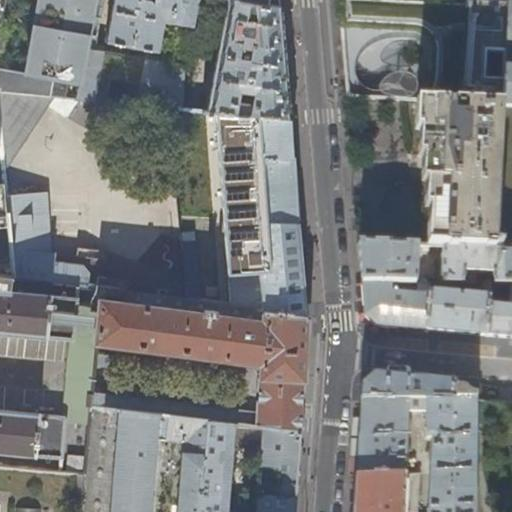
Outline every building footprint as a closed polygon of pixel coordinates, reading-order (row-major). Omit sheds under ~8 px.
[(124,104),(181,109),(190,63),(94,50),(102,0),(40,0),(28,70),(0,66),(0,93),(95,102),(99,80),(129,83),(124,104)] [(153,0),(153,1),(151,0),(112,0),(105,42),(157,51),(162,21),(192,26),(197,0),(153,0)] [(284,63),(279,8),(234,0),(227,0),(207,112),(236,114),(248,115),(289,119),(284,63)] [(234,0),(279,8),(278,0),(234,0)] [(502,107),(507,3),(454,0),(336,0),(341,41),(404,41),(431,43),(428,103),(502,107)] [(511,2),(507,3),(502,107),(511,107),(511,66),(510,67),(510,60),(511,57),(511,2)] [(511,107),(502,107),(428,103),(416,103),(419,155),(421,172),(421,177),(427,245),(427,246),(441,247),(511,250),(511,107)] [(237,127),(236,114),(207,112),(193,111),(192,134),(233,139),(233,140),(250,141),(258,239),(246,238),(249,273),(261,273),(261,280),(253,279),(256,309),(306,315),(302,267),(298,214),(294,157),(292,157),(290,138),(289,119),(248,115),(249,127),(248,125),(246,123),(245,123),(243,123),(241,123),(239,124),(238,126),(237,127)] [(0,227),(9,226),(8,214),(6,197),(5,183),(0,183),(0,145),(2,145),(0,125),(0,227)] [(9,226),(14,277),(79,286),(102,289),(122,291),(123,288),(100,285),(91,284),(92,274),(87,267),(58,263),(59,254),(54,253),(46,193),(6,197),(8,214),(9,226)] [(360,265),(361,283),(391,284),(416,284),(417,246),(358,243),(360,265)] [(511,250),(441,247),(440,284),(483,285),(490,285),(510,286),(511,285),(511,250)] [(79,286),(14,277),(0,275),(0,451),(61,457),(66,413),(0,406),(0,331),(73,338),(79,286)] [(391,284),(361,283),(363,304),(364,316),(376,326),(425,331),(430,284),(418,284),(417,296),(390,293),(391,284)] [(488,303),(490,285),(483,285),(483,298),(464,296),(464,294),(459,293),(459,296),(436,294),(437,284),(430,284),(425,331),(485,336),(488,303)] [(189,300),(122,291),(102,289),(97,342),(259,363),(257,414),(213,409),(214,401),(196,399),(195,407),(109,397),(113,356),(96,354),(92,394),(90,394),(89,405),(167,415),(234,423),(249,425),(300,432),(303,375),(306,315),(256,309),(189,300)] [(505,304),(488,303),(485,336),(511,338),(511,309),(511,310),(511,307),(505,304)] [(361,403),(450,402),(452,388),(453,383),(417,380),(373,376),(362,386),(361,394),(361,403)] [(472,436),(473,401),(450,402),(361,403),(358,437),(355,478),(404,476),(406,413),(424,413),(424,439),(430,439),(426,511),(469,511),(472,440),(473,440),(473,436),(472,436)] [(511,511),(511,404),(493,402),(483,454),(483,459),(484,468),(485,477),(489,489),(491,493),(495,502),(500,510),(500,511),(511,511)] [(165,441),(167,415),(89,405),(85,455),(83,472),(79,511),(198,511),(198,509),(178,507),(177,511),(148,511),(155,440),(165,441)] [(226,511),(234,423),(167,415),(165,441),(183,443),(178,507),(198,509),(198,511),(226,511)] [(294,511),(297,478),(300,432),(249,425),(246,464),(260,466),(256,511),(294,511)] [(68,454),(66,470),(83,472),(85,455),(68,454)] [(0,511),(79,511),(83,472),(66,470),(60,470),(0,464),(0,511)] [(404,476),(355,478),(352,511),(402,511),(403,492),(416,492),(417,475),(404,476)]
